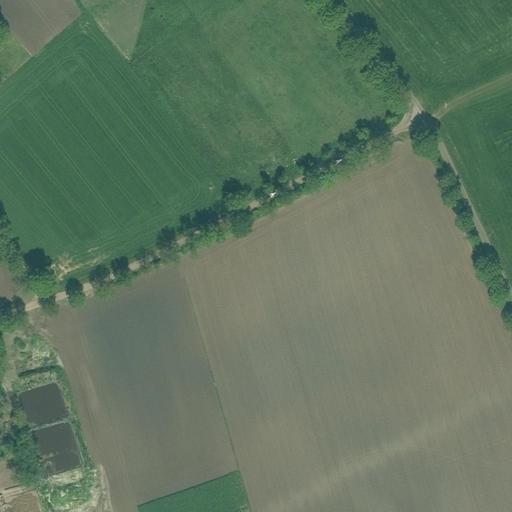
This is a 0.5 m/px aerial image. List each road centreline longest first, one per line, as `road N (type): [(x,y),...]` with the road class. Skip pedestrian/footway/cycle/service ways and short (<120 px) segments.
road 1 (unclassified): [(421,114),(224,226),(0,317)]
road 2 (unclassified): [(511,297),(421,114)]
road 3 (unclassified): [(421,114),(330,0)]
